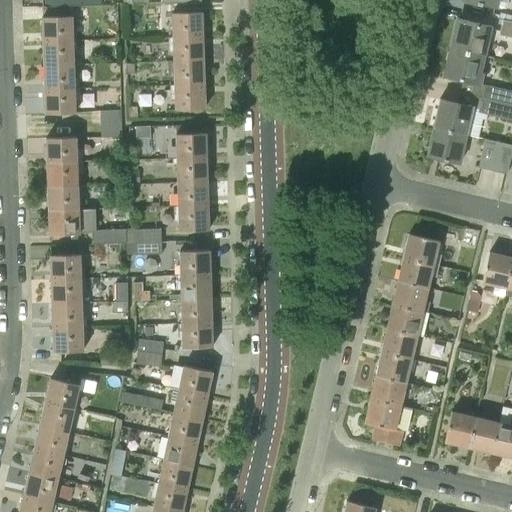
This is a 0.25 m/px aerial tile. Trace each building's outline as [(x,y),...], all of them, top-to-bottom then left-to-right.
[(477,4),(498,9),(499,0),(466,0),(477,3),(477,4)] [(172,37),(202,36),(202,11),(171,12),(172,37)] [(43,41),(74,40),(73,15),(42,17),(43,41)] [(451,48),(485,56),(492,27),(458,19),(451,48)] [(499,35),(511,37),(511,21),(503,20),(499,35)] [(173,61),(203,60),(202,36),(172,37),(173,61)] [(44,65),(75,64),(74,40),(43,41),(44,65)] [(445,76),(481,84),(485,67),(483,66),(485,56),(451,48),(445,76)] [(173,85),(204,84),(203,60),(173,61),(173,85)] [(44,88),(75,87),(75,64),(44,65),(44,88)] [(173,85),(174,110),(205,109),(204,84),(173,85)] [(484,97),(511,103),(511,98),(511,90),(486,85),(484,97)] [(45,114),(76,112),(75,87),(44,88),(45,114)] [(480,112),(511,120),(511,103),(484,97),(480,112)] [(433,127),(467,135),(473,107),(439,99),(433,127)] [(101,124),(122,123),(121,110),(100,110),(101,124)] [(101,137),(122,137),(122,123),(101,124),(101,137)] [(467,135),(433,127),(426,155),(460,163),(467,135)] [(176,159),(206,158),(206,132),(175,133),(176,159)] [(47,162),(77,161),(77,136),(46,137),(47,162)] [(478,167),(507,174),(511,150),(511,145),(485,139),(478,167)] [(176,182),(207,181),(206,158),(176,159),(176,182)] [(48,186),(78,185),(77,161),(47,162),(48,186)] [(177,206),(208,205),(207,181),(176,182),(177,206)] [(49,210),(79,209),(78,185),(48,186),(49,210)] [(177,206),(178,231),(209,230),(208,205),(177,206)] [(126,228),(98,229),(97,209),(79,209),(49,210),(50,235),(92,233),(92,244),(126,243),(126,228)] [(134,242),(162,241),(161,228),(133,229),(134,242)] [(403,258),(433,265),(439,240),(409,233),(403,258)] [(134,255),(162,254),(162,241),(134,242),(134,255)] [(179,276),(210,275),(209,249),(179,250),(179,276)] [(482,283),(506,289),(511,263),(511,257),(489,252),(482,283)] [(51,279),(81,278),(81,254),(50,255),(51,279)] [(398,281),(428,288),(433,265),(403,258),(398,281)] [(180,299),(211,298),(210,275),(179,276),(180,299)] [(52,304),(82,302),(81,278),(51,279),(52,304)] [(392,304),(422,311),(428,288),(398,281),(392,304)] [(127,282),(116,282),(116,301),(129,301),(128,282),(127,282)] [(133,300),(145,299),(144,283),(132,283),(133,300)] [(181,323),(212,322),(211,298),(180,299),(181,323)] [(113,302),(113,312),(129,312),(129,301),(116,301),(113,301),(113,302)] [(53,327),(83,326),(82,302),(52,304),(53,327)] [(387,327),(417,334),(422,311),(392,304),(387,327)] [(181,323),(182,348),(212,347),(212,322),(181,323)] [(53,352),(84,351),(83,326),(53,327),(53,352)] [(381,352),(411,359),(417,334),(387,327),(381,352)] [(137,351),(162,354),(163,342),(139,339),(137,351)] [(136,364),(161,366),(162,354),(137,351),(136,364)] [(375,376),(406,383),(411,359),(381,352),(375,376)] [(100,365),(124,367),(125,355),(101,353),(100,365)] [(177,389),(207,395),(212,371),(182,365),(177,389)] [(370,399),(400,406),(406,383),(375,376),(370,399)] [(45,401),(75,408),(81,384),(50,377),(45,401)] [(172,412),(202,418),(207,395),(177,389),(172,412)] [(119,401),(161,410),(163,400),(122,391),(119,401)] [(401,430),(395,428),(400,406),(370,399),(365,422),(379,426),(375,440),(397,445),(401,430)] [(39,426),(69,433),(75,408),(45,401),(39,426)] [(444,441),(468,447),(475,416),(452,410),(444,441)] [(167,436),(197,442),(202,418),(172,412),(167,436)] [(468,447),(492,452),(499,421),(475,416),(468,447)] [(492,452),(511,456),(511,424),(499,421),(492,452)] [(34,450),(64,456),(69,433),(39,426),(34,450)] [(162,459),(192,466),(197,442),(167,436),(162,459)] [(29,472),(59,479),(64,456),(34,450),(29,472)] [(157,483),(187,489),(192,466),(162,459),(157,483)] [(23,495),(53,502),(59,479),(29,472),(23,495)] [(152,507),(176,511),(182,511),(187,489),(157,483),(152,507)] [(19,511),(51,511),(53,502),(23,495),(19,511)] [(343,511),(374,511),(375,507),(346,500),(343,511)]
